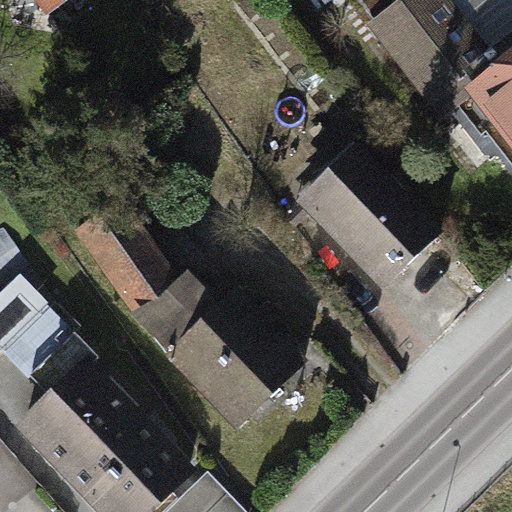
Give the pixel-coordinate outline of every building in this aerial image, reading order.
[(488,93),(511,74),(511,64),(459,0),(413,0),(378,29),(453,122),(488,93)] [(352,133),(301,68),(257,102),(307,167),(352,133)] [(511,74),(488,93),(511,122),(511,74)] [(450,221),(370,145),(314,203),(394,279),(450,221)] [(138,205),(88,232),(145,316),(187,354),(181,362),(257,436),(325,366),(247,286),(234,300),(207,272),(190,286),(138,205)] [(26,276),(0,304),(0,360),(31,387),(84,327),(26,276)] [(154,511),(207,461),(102,356),(27,430),(108,511),(154,511)] [(257,511),(221,475),(182,511),(257,511)]
